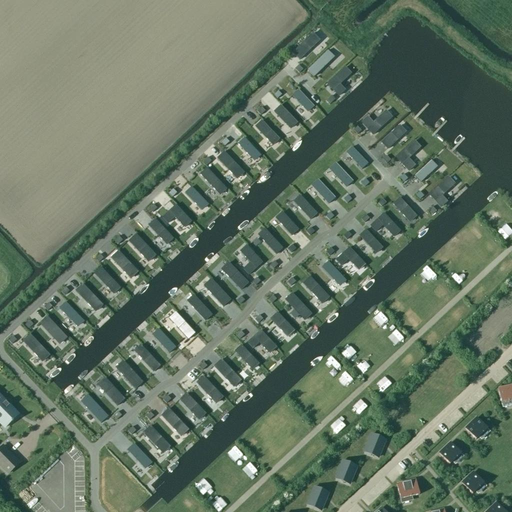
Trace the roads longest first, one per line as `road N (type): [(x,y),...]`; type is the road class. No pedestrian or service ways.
road 1 (residential): [(93,449),(388,177)]
road 2 (residential): [(0,336),(284,68)]
road 3 (residential): [(228,511),(511,246)]
road 4 (residential): [(343,511),(511,353)]
road 5 (residential): [(93,449),(0,351)]
